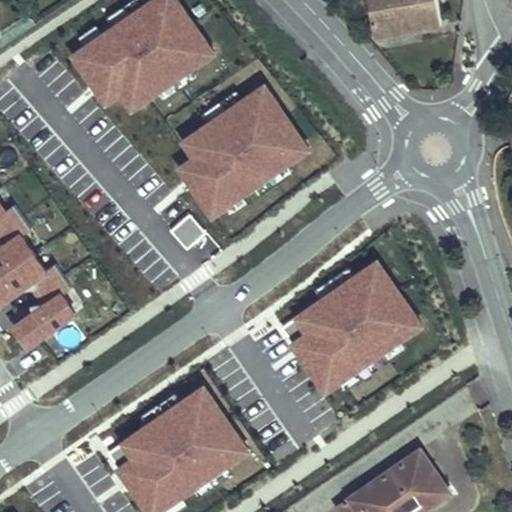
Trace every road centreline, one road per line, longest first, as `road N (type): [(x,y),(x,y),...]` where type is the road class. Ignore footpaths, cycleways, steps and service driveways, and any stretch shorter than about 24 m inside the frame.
road 1 (residential): [(36,431),(441,146)]
road 2 (unclassified): [(441,146),(511,341)]
road 3 (unclassified): [(301,0),(441,146)]
road 4 (residential): [(441,146),(511,43)]
